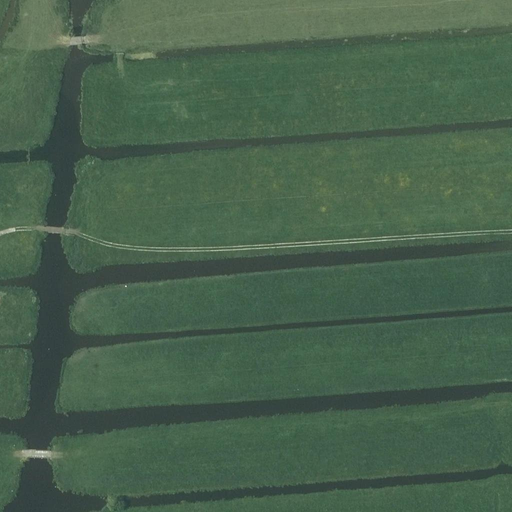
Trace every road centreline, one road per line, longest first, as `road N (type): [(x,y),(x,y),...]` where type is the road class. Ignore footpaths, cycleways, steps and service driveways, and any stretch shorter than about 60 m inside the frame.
road 1 (track): [(0,85),(31,52),(58,42),(511,9)]
road 2 (track): [(511,230),(189,250),(130,249),(31,229),(0,234)]
